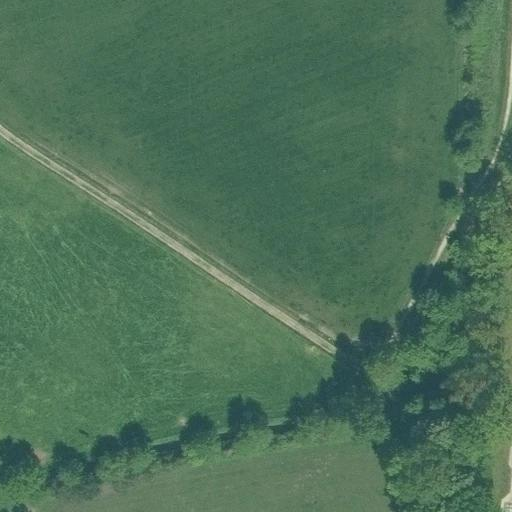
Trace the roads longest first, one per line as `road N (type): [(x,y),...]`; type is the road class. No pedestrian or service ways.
road 1 (track): [(0,132),(366,374)]
road 2 (track): [(366,374),(409,424),(441,511)]
